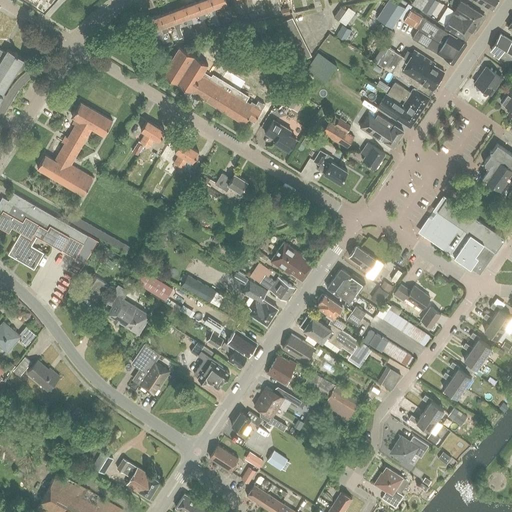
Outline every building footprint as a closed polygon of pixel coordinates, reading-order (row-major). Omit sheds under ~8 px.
[(217,14),(215,8),(214,8),(210,0),(203,0),(197,2),(201,13),(202,13),(211,9),(213,16),(217,14)] [(225,0),(210,0),(214,8),(215,8),(223,5),(226,11),(228,17),(232,16),(230,10),(228,2),(226,3),(225,0)] [(246,0),(250,16),(254,15),(251,0),(246,0)] [(396,16),(403,5),(394,0),(384,0),(375,17),(390,26),(396,16)] [(421,10),(427,0),(414,0),(412,4),(421,10)] [(427,0),(421,10),(431,16),(439,3),(434,0),(427,0)] [(474,0),(492,10),(498,0),(474,0)] [(473,27),(477,29),(483,20),(480,17),(482,14),(461,1),(454,11),(446,24),(444,26),(465,40),(473,27)] [(201,13),(197,2),(185,7),(189,18),(190,17),(198,14),(200,20),(204,19),(205,19),(202,13),(201,13)] [(418,28),(413,37),(453,63),(466,43),(458,38),(457,36),(450,31),(449,33),(425,18),(403,5),(396,16),(403,20),(418,28)] [(192,23),(190,17),(189,18),(185,7),(172,12),(176,22),(178,22),(186,19),(188,25),(192,23)] [(289,7),(282,9),(283,16),(290,14),(289,7)] [(339,20),(346,10),(341,7),(334,17),(339,20)] [(439,20),(446,24),(454,11),(448,7),(439,20)] [(176,22),(172,12),(160,16),(164,27),(165,26),(173,23),(179,39),(183,37),(178,22),(176,22)] [(168,33),(165,26),(164,27),(160,16),(147,21),(151,31),(161,28),(163,35),(168,33)] [(285,28),(295,23),(293,18),(283,22),(285,28)] [(204,19),(200,20),(198,21),(202,33),(208,30),(204,19)] [(288,33),(298,29),(295,23),(285,28),(288,33)] [(339,30),(348,35),(351,30),(342,25),(339,30)] [(382,25),(379,30),(391,38),(394,33),(382,25)] [(291,39),(300,34),(298,29),(288,33),(291,39)] [(345,40),(348,35),(339,30),(337,35),(345,40)] [(293,44),(303,40),(300,34),(291,39),(293,44)] [(511,66),(511,41),(500,34),(491,50),(495,53),(494,55),(511,66)] [(296,50),(306,45),(303,40),(293,44),(296,50)] [(383,44),(373,60),(394,74),(395,73),(430,95),(438,83),(437,83),(444,72),(434,66),(435,64),(414,51),(407,62),(403,60),(404,58),(383,44)] [(298,56),(308,51),(306,45),(296,50),(298,56)] [(208,65),(180,47),(163,74),(191,92),(192,91),(244,124),(248,118),(254,122),(262,109),(264,106),(257,101),(255,105),(251,102),(249,104),(245,101),(248,96),(212,73),(210,76),(203,72),(208,65)] [(0,48),(0,99),(24,60),(17,55),(18,54),(15,53),(15,54),(7,49),(5,52),(0,48)] [(308,51),(298,56),(301,61),(311,56),(308,51)] [(325,80),(336,65),(318,53),(307,68),(325,80)] [(490,94),(501,78),(486,67),(475,83),(476,84),(475,86),(476,92),(481,91),(482,89),(490,94)] [(389,87),(380,81),(376,86),(386,92),(389,87)] [(420,111),(429,98),(413,88),(410,93),(397,84),(389,95),(400,101),(401,99),(405,102),(420,111)] [(507,112),(511,115),(511,87),(511,86),(501,101),(507,105),(506,106),(507,111),(508,112),(507,112)] [(283,104),(292,110),(300,96),(292,91),(283,104)] [(355,99),(369,108),(373,101),(359,92),(355,99)] [(420,111),(405,102),(402,106),(398,104),(399,103),(386,94),(377,107),(396,119),(398,119),(410,127),(420,111)] [(72,124),(75,125),(55,161),(46,155),(38,169),(83,195),(94,178),(71,165),(92,129),(103,136),(112,121),(81,102),(72,118),(75,119),(72,124)] [(403,131),(394,125),(378,114),(375,119),(369,115),(360,128),(381,142),(384,141),(393,147),(403,131)] [(330,122),(348,134),(352,128),(334,115),(330,122)] [(159,141),(165,131),(147,120),(141,130),(145,133),(140,142),(149,147),(154,138),(159,141)] [(288,151),(295,139),(282,131),(284,127),(274,120),(267,131),(273,135),(274,133),(278,136),(274,142),(288,151)] [(355,138),(348,134),(330,122),(323,132),(348,148),(355,138)] [(309,148),(311,143),(317,147),(322,140),(308,132),(301,143),(309,148)] [(193,162),(199,151),(181,141),(175,151),(179,154),(174,162),(183,167),(188,159),(193,162)] [(142,147),(136,143),(131,152),(137,155),(142,147)] [(375,168),(385,154),(368,143),(361,153),(365,156),(363,160),(375,168)] [(511,154),(497,144),(485,161),(485,165),(487,166),(480,176),(500,190),(507,180),(505,178),(511,168),(511,154)] [(320,150),(314,161),(320,164),(317,168),(324,173),(340,183),(347,171),(331,161),(330,163),(323,158),(326,154),(320,150)] [(209,179),(199,173),(195,178),(205,185),(209,179)] [(240,192),(247,182),(234,174),(230,181),(227,178),(228,177),(222,173),(215,184),(224,190),(228,184),(240,192)] [(0,212),(2,213),(0,216),(0,227),(9,233),(12,227),(21,233),(9,255),(34,269),(43,253),(31,246),(37,236),(76,257),(88,235),(13,193),(8,202),(2,198),(0,202),(0,212)] [(292,202),(282,195),(278,201),(288,208),(292,202)] [(480,274),(505,238),(447,198),(422,234),(480,274)] [(262,207),(255,218),(259,221),(266,210),(262,207)] [(126,253),(129,247),(69,213),(66,219),(126,253)] [(159,248),(170,245),(168,238),(157,241),(159,248)] [(273,257),(270,261),(276,265),(288,273),(291,272),(302,280),(308,270),(304,267),(309,260),(302,256),(302,254),(284,241),(273,257)] [(368,272),(377,260),(357,246),(349,256),(360,264),(361,267),(368,272)] [(264,263),(267,259),(257,252),(254,256),(264,263)] [(357,294),(366,283),(353,273),(352,275),(341,267),(334,277),(357,294)] [(143,270),(136,281),(165,299),(172,288),(143,270)] [(237,271),(234,277),(244,282),(247,276),(237,271)] [(263,277),(260,283),(269,289),(285,300),(294,287),(278,277),(275,281),(272,279),(265,274),(263,277)] [(200,283),(186,275),(180,286),(194,294),(200,283)] [(350,304),(357,294),(334,277),(327,287),(338,295),(350,304)] [(96,278),(88,291),(100,298),(108,285),(96,278)] [(249,279),(241,291),(250,296),(253,299),(249,306),(248,307),(252,309),(249,313),(267,324),(277,308),(262,298),(267,291),(249,280),(249,279)] [(203,284),(196,294),(210,302),(216,291),(203,284)] [(423,309),(430,298),(414,286),(410,291),(400,284),(393,294),(404,301),(406,298),(423,309)] [(138,333),(149,315),(122,299),(128,290),(118,285),(108,302),(113,305),(108,314),(138,333)] [(379,288),(372,299),(380,305),(388,294),(379,288)] [(320,303),(317,307),(327,313),(325,315),(331,319),(329,322),(329,323),(342,329),(346,325),(335,317),(342,307),(324,294),(324,295),(322,294),(318,300),(319,302),(319,303),(320,303)] [(370,303),(366,309),(373,313),(377,307),(370,303)] [(382,319),(388,310),(389,307),(383,303),(376,315),(382,319)] [(493,303),(490,307),(497,312),(493,318),(492,319),(504,328),(511,318),(500,309),(501,308),(493,303)] [(355,306),(352,311),(362,318),(365,312),(355,306)] [(430,306),(420,320),(432,328),(441,314),(430,306)] [(386,322),(392,313),(388,310),(382,319),(386,322)] [(347,318),(356,325),(362,318),(352,311),(347,318)] [(342,346),(352,353),(348,359),(358,366),(371,349),(370,348),(360,341),(358,340),(351,335),(342,329),(329,323),(327,326),(308,313),(299,327),(322,342),(325,338),(340,348),(342,346)] [(397,316),(393,314),(392,313),(386,322),(391,325),(397,316)] [(486,313),(483,317),(490,322),(484,330),(497,339),(504,328),(492,319),(493,318),(486,313)] [(396,328),(402,319),(397,316),(391,325),(396,328)] [(400,331),(406,322),(402,319),(396,328),(400,331)] [(26,326),(19,334),(3,321),(0,324),(0,346),(7,352),(21,336),(22,340),(20,342),(25,347),(36,335),(26,326)] [(405,334),(411,325),(406,322),(400,331),(405,334)] [(410,337),(416,328),(411,325),(405,334),(410,337)] [(235,349),(235,348),(247,356),(256,342),(235,328),(227,340),(229,341),(227,344),(224,342),(227,344),(235,349)] [(414,340),(420,331),(416,328),(410,337),(414,340)] [(218,348),(223,340),(218,337),(220,334),(214,330),(207,341),(218,348)] [(369,344),(376,334),(371,330),(364,341),(369,344)] [(419,343),(425,334),(420,331),(414,340),(419,343)] [(473,332),(470,336),(477,341),(472,347),(471,349),(484,357),(491,347),(479,339),(480,337),(473,332)] [(305,362),(313,348),(291,334),(282,348),(305,362)] [(376,348),(383,338),(376,334),(369,344),(371,345),(376,348)] [(425,334),(419,343),(424,346),(430,337),(425,334)] [(376,348),(382,352),(382,351),(388,342),(383,338),(376,348)] [(224,380),(229,372),(221,366),(223,364),(213,358),(201,350),(204,346),(197,341),(190,352),(197,356),(198,355),(204,359),(193,374),(205,382),(207,380),(217,388),(223,379),(224,380)] [(247,357),(235,349),(227,344),(224,342),(221,347),(232,354),(229,360),(240,367),(247,357)] [(388,342),(382,351),(387,354),(393,345),(388,342)] [(511,346),(506,342),(502,348),(509,353),(511,348),(511,346)] [(466,343),(463,347),(470,352),(464,360),(476,369),(484,357),(471,349),(472,347),(466,343)] [(144,344),(131,364),(139,369),(132,379),(140,384),(153,394),(169,371),(148,357),(153,350),(144,344)] [(393,345),(387,354),(392,357),(398,348),(393,345)] [(398,348),(392,357),(397,360),(403,351),(398,348)] [(403,351),(397,360),(401,363),(407,354),(403,351)] [(407,354),(401,363),(406,366),(412,357),(407,354)] [(277,355),(266,373),(286,385),(291,377),(289,376),(291,373),(293,369),(296,364),(290,360),(288,361),(277,355)] [(24,358),(13,371),(18,376),(30,362),(24,358)] [(48,390),(59,376),(53,371),(51,372),(38,361),(28,373),(48,390)] [(452,362),(450,366),(457,370),(452,377),(451,378),(464,387),(471,377),(459,369),(460,367),(452,362)] [(312,372),(309,378),(305,383),(328,396),(321,408),(346,423),(359,401),(335,387),(335,386),(312,372)] [(445,372),(443,376),(449,380),(443,389),(456,398),(464,387),(451,378),(452,377),(445,372)] [(384,379),(381,384),(391,390),(394,385),(384,379)] [(271,390),(265,386),(259,396),(277,407),(283,397),(271,390)] [(289,393),(286,398),(298,405),(301,400),(289,393)] [(425,395),(422,399),(429,403),(423,411),(436,420),(443,410),(431,401),(432,400),(425,395)] [(263,411),(272,417),(277,407),(259,396),(254,406),(263,411)] [(77,420),(83,411),(77,408),(72,416),(77,420)] [(454,408),(447,417),(460,425),(466,417),(454,408)] [(240,411),(230,425),(246,435),(251,428),(247,425),(250,420),(258,426),(262,419),(249,410),(246,415),(240,411)] [(411,415),(408,419),(415,424),(416,422),(429,431),(436,420),(423,411),(418,419),(411,415)] [(274,418),(271,423),(283,430),(287,425),(274,418)] [(440,438),(431,433),(427,438),(436,444),(440,438)] [(407,463),(414,453),(421,457),(429,445),(413,435),(409,441),(401,436),(390,452),(407,463)] [(229,471),(237,458),(217,445),(209,457),(229,471)] [(274,451),(267,461),(280,470),(280,469),(286,460),(287,459),(274,451)] [(101,452),(91,467),(102,473),(111,458),(101,452)] [(149,497),(159,481),(149,475),(149,474),(124,458),(117,468),(131,477),(127,483),(149,497)] [(259,458),(254,466),(255,466),(259,469),(264,461),(259,458)] [(248,467),(241,479),(248,484),(255,472),(248,467)] [(400,493),(408,481),(386,467),(382,473),(381,472),(374,484),(382,489),(383,488),(386,491),(382,498),(395,507),(403,495),(400,493)] [(120,511),(122,510),(56,474),(35,511),(36,511),(120,511)] [(259,476),(255,482),(259,485),(263,479),(259,476)] [(425,477),(422,482),(428,486),(431,481),(425,477)] [(253,485),(246,496),(261,505),(267,494),(253,485)] [(341,492),(332,506),(340,511),(342,511),(351,498),(341,492)] [(210,511),(208,511),(209,509),(184,493),(175,507),(182,511),(210,511)] [(267,494),(261,505),(271,511),(275,511),(282,503),(267,494)] [(20,500),(14,509),(19,511),(23,511),(28,505),(20,500)] [(295,511),(282,503),(275,511),(295,511)]
